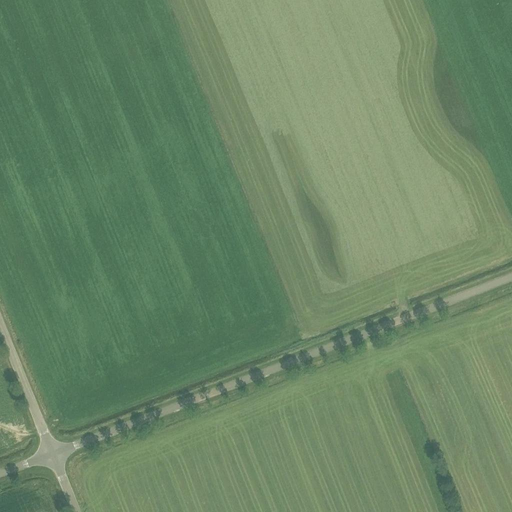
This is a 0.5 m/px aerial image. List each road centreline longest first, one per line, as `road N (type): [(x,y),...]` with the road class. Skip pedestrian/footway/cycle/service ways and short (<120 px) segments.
road 1 (unclassified): [(54,460),(511,285)]
road 2 (unclassified): [(54,460),(0,326)]
